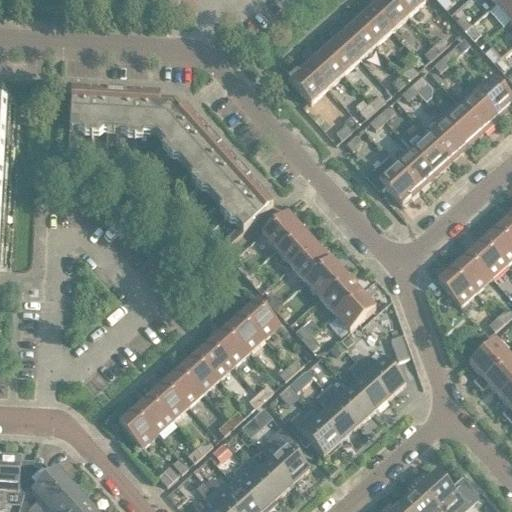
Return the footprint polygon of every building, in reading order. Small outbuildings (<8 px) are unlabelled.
[(389,0),(376,0),(368,8),(391,34),(407,19),(389,0)] [(420,0),(389,0),(407,19),(424,4),(420,0)] [(444,11),(452,4),(448,0),(436,0),(435,1),(444,11)] [(511,0),(501,0),(495,6),(509,22),(511,19),(511,0)] [(391,34),(368,8),(352,22),(375,48),(391,34)] [(464,34),(472,26),(464,16),(455,24),(464,34)] [(352,22),(336,37),(359,63),(375,48),(352,22)] [(473,43),(481,36),(472,26),(464,34),(473,43)] [(336,37),(320,51),(343,77),(359,63),(336,37)] [(439,55),(449,46),(443,40),(433,48),(439,55)] [(449,66),(469,49),(463,42),(443,60),(449,66)] [(429,64),(439,55),(433,48),(423,57),(429,64)] [(493,66),(501,58),(492,48),(484,56),(493,66)] [(320,51),(303,65),(327,91),(343,77),(320,51)] [(501,75),(510,68),(501,58),(493,66),(501,75)] [(439,75),(449,66),(443,60),(433,68),(439,75)] [(287,81),(310,107),(327,91),(303,65),(287,81)] [(407,84),(416,75),(410,69),(401,77),(407,84)] [(397,92),(407,84),(401,77),(391,86),(397,92)] [(417,95),(426,86),(421,80),(411,88),(417,95)] [(511,102),(492,80),(475,95),(498,121),(511,108),(511,102)] [(407,104),(417,95),(411,88),(401,97),(407,104)] [(76,133),(106,135),(105,153),(111,153),(113,129),(115,95),(98,94),(98,91),(89,91),(88,94),(70,93),(67,151),(75,151),(76,133)] [(179,165),(165,177),(170,182),(213,143),(202,130),(204,128),(198,121),(196,123),(174,99),(141,97),(141,93),(132,93),(131,96),(115,95),(113,129),(111,153),(118,154),(119,136),(155,138),(179,165)] [(498,121),(475,95),(459,109),(482,135),(498,121)] [(374,112),(384,104),(378,97),(369,106),(374,112)] [(0,270),(6,271),(6,269),(0,268),(0,250),(7,251),(7,249),(4,248),(5,230),(8,231),(8,228),(0,228),(1,210),(9,210),(9,208),(6,208),(7,190),(10,190),(10,187),(3,187),(4,169),(11,169),(12,167),(9,167),(10,149),(13,149),(13,147),(5,146),(6,128),(14,129),(14,126),(11,126),(12,108),(15,108),(15,106),(0,105),(0,270)] [(364,121),(374,112),(369,106),(359,115),(364,121)] [(385,124),(394,115),(388,108),(379,117),(385,124)] [(466,150),(482,135),(459,109),(443,124),(466,150)] [(375,133),(385,124),(379,117),(369,126),(375,133)] [(427,138),(450,164),(466,150),(443,124),(427,138)] [(434,179),(450,164),(427,138),(415,126),(399,140),(411,153),(434,179)] [(341,142),(350,133),(345,127),(335,136),(341,142)] [(351,153),(361,145),(355,138),(345,147),(351,153)] [(224,155),(213,143),(170,182),(174,187),(188,175),(208,197),(194,209),(199,214),(242,175),(231,162),(233,160),(227,153),(224,155)] [(434,179),(411,153),(394,167),(418,193),(434,179)] [(103,165),(103,158),(75,156),(75,163),(103,165)] [(388,161),(371,176),(377,182),(378,182),(401,208),(418,193),(394,167),(388,161)] [(253,188),(242,175),(199,214),(203,219),(217,207),(237,229),(223,241),(228,247),(272,208),(260,195),(262,193),(256,185),(253,188)] [(185,216),(190,211),(172,190),(166,195),(185,216)] [(261,236),(276,253),(302,230),(287,213),(261,236)] [(511,215),(498,228),(511,244),(511,215)] [(214,248),(219,243),(200,223),(195,227),(214,248)] [(511,244),(498,228),(483,242),(506,268),(511,262),(511,244)] [(276,253),(290,269),(316,246),(302,230),(276,253)] [(506,268),(483,242),(468,256),(491,281),(506,268)] [(290,269),(305,285),(331,262),(316,246),(290,269)] [(468,256),(452,269),(476,295),(491,281),(468,256)] [(331,262),(305,285),(319,301),(345,278),(331,262)] [(245,280),(252,274),(243,265),(237,271),(245,280)] [(476,295),(452,269),(436,284),(460,309),(476,295)] [(254,290),(260,284),(252,274),(245,280),(254,290)] [(334,317),(359,294),(345,278),(319,301),(334,317)] [(334,317),(349,334),(375,311),(359,294),(334,317)] [(274,312),(281,306),(272,296),(265,302),(274,312)] [(256,301),(240,316),(263,342),(279,327),(256,301)] [(274,312),(283,322),(289,316),(281,306),(274,312)] [(503,326),(511,317),(506,311),(497,319),(503,326)] [(263,342),(240,316),(225,330),(248,355),(263,342)] [(493,334),(503,326),(497,319),(487,328),(493,334)] [(303,345),(310,339),(301,329),(295,335),(303,345)] [(225,330),(210,343),(233,369),(248,355),(225,330)] [(345,350),(352,344),(347,338),(340,343),(345,350)] [(401,338),(390,341),(397,363),(408,360),(401,338)] [(303,345),(311,354),(318,348),(310,339),(303,345)] [(479,378),(472,384),(476,388),(509,359),(494,342),(468,365),(479,378)] [(233,369),(210,343),(195,357),(218,383),(233,369)] [(195,357),(179,370),(202,396),(218,383),(195,357)] [(373,370),(362,358),(355,365),(388,401),(405,386),(382,361),(373,370)] [(481,393),(488,387),(498,398),(511,385),(511,362),(509,359),(476,388),(481,393)] [(293,375),(303,367),(297,360),(288,369),(293,375)] [(358,383),(349,391),(372,416),(388,401),(355,365),(347,371),(358,383)] [(284,384),(293,375),(288,369),(278,377),(284,384)] [(187,410),(202,396),(179,370),(164,384),(187,410)] [(289,388),(295,395),(311,381),(305,374),(289,388)] [(164,384),(149,398),(172,423),(187,410),(164,384)] [(508,410),(501,416),(505,421),(511,414),(511,385),(498,398),(508,410)] [(263,403),(273,394),(267,387),(257,396),(263,403)] [(330,387),(323,393),(355,430),(372,416),(349,391),(341,399),(330,387)] [(326,412),(317,420),(339,444),(355,430),(323,393),(315,400),(326,412)] [(254,411),(263,403),(257,396),(248,404),(254,411)] [(149,398),(134,411),(157,437),(172,423),(149,398)] [(265,410),(242,429),(251,439),(274,421),(265,410)] [(157,437),(134,411),(118,426),(141,451),(157,437)] [(233,430),(242,421),(236,415),(227,423),(233,430)] [(301,436),(322,460),(339,444),(317,420),(309,427),(298,415),(290,423),(292,426),(287,431),(296,441),(301,436)] [(223,438),(233,430),(227,423),(217,432),(223,438)] [(301,455),(280,431),(267,443),(271,447),(262,455),(269,463),(291,488),(308,472),(296,459),(301,455)] [(202,457),(212,449),(206,442),(196,450),(202,457)] [(193,466),(202,457),(196,450),(187,459),(193,466)] [(39,471),(42,462),(35,459),(32,469),(39,471)] [(291,488),(269,463),(260,471),(250,459),(242,465),(275,502),(291,488)] [(25,490),(26,490),(29,481),(19,480),(20,462),(0,460),(0,509),(4,510),(5,494),(18,495),(23,495),(25,490)] [(181,477),(187,471),(179,461),(172,467),(181,477)] [(254,511),(269,511),(276,506),(274,503),(275,502),(242,465),(235,472),(245,484),(237,492),(254,511)] [(166,490),(177,480),(168,469),(157,480),(166,490)] [(27,511),(42,511),(71,487),(55,470),(42,482),(29,481),(26,490),(31,492),(39,501),(27,511)] [(461,482),(451,492),(435,474),(425,483),(422,479),(415,486),(437,511),(453,511),(455,511),(464,511),(475,503),(475,498),(461,482)] [(410,497),(401,505),(407,511),(437,511),(415,486),(407,493),(410,497)] [(74,511),(85,503),(71,487),(42,511),(74,511)] [(217,487),(210,494),(225,511),(254,511),(237,492),(228,499),(217,487)] [(225,511),(210,494),(203,501),(212,511),(225,511)] [(93,511),(85,503),(74,511),(93,511)]
